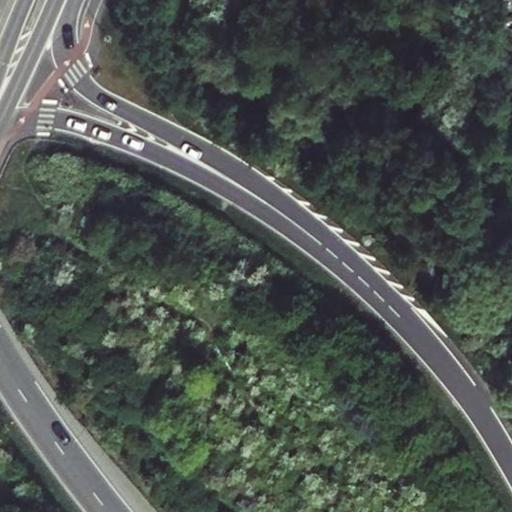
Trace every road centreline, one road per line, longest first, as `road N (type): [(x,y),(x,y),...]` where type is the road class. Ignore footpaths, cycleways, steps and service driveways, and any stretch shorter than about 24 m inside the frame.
road 1 (trunk): [(291,220),(227,166),(76,75),(63,45),(74,0)]
road 2 (trunk): [(511,463),(405,318),(291,220)]
road 3 (trunk): [(291,220),(110,133),(46,120),(0,127)]
road 4 (trunk): [(104,511),(0,365)]
road 5 (secondary): [(0,113),(60,0)]
